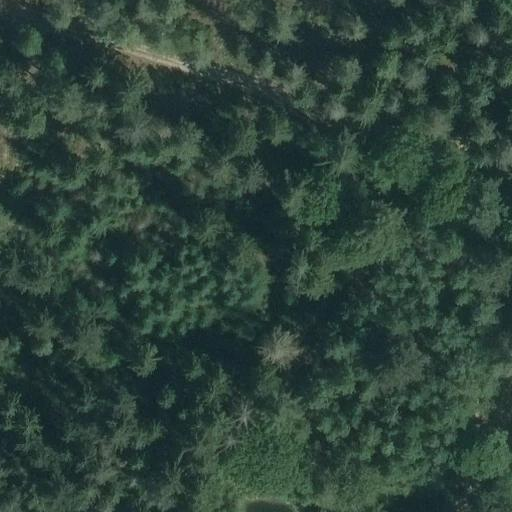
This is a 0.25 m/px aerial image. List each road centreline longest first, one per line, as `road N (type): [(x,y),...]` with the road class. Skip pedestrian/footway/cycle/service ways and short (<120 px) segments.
road 1 (track): [(511,180),(252,84),(0,8)]
road 2 (track): [(226,511),(224,484),(255,428),(324,440)]
road 3 (track): [(446,511),(511,375)]
